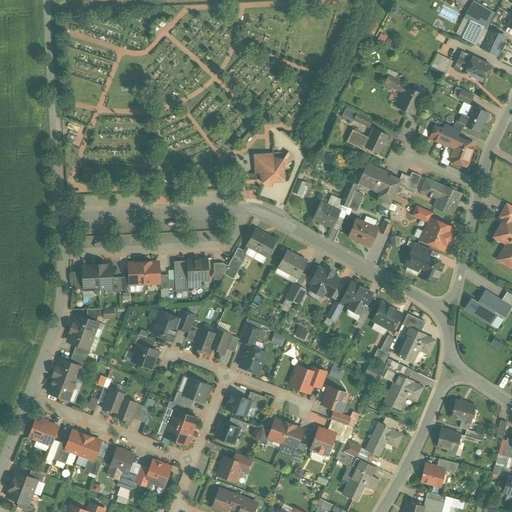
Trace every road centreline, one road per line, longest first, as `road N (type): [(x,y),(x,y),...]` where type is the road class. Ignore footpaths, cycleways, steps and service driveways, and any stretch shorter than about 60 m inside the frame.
road 1 (residential): [(251,208),(452,318)]
road 2 (residential): [(61,216),(47,0)]
road 3 (residential): [(63,254),(220,244),(251,208)]
road 4 (residential): [(61,216),(251,208)]
road 5 (residential): [(29,396),(194,457)]
road 6 (residential): [(381,511),(452,352)]
road 7 (residential): [(29,396),(56,327),(63,254)]
road 8 (residential): [(452,318),(483,182)]
